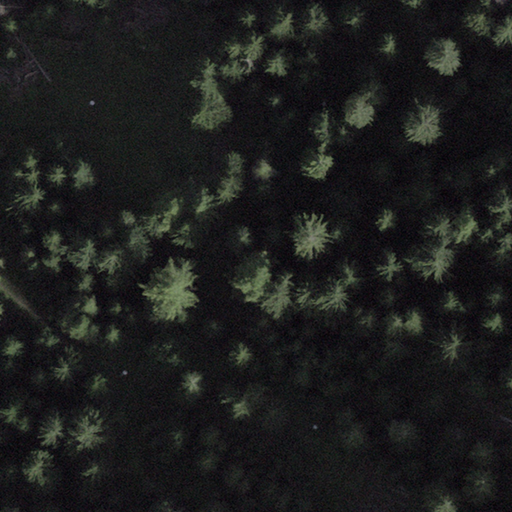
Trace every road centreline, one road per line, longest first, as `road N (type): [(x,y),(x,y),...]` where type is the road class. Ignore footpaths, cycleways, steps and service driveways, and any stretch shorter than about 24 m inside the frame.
road 1 (track): [(0,271),(50,331),(114,387)]
road 2 (track): [(114,387),(134,410),(139,462),(123,511)]
